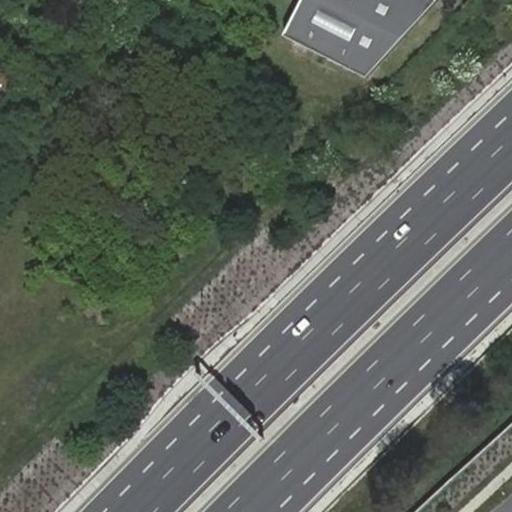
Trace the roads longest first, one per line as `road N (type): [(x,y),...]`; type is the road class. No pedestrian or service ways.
road 1 (motorway): [(511,145),(142,511)]
road 2 (motorway): [(238,511),(511,245)]
